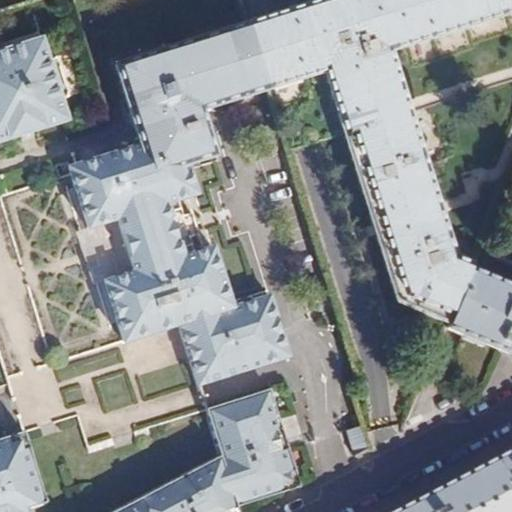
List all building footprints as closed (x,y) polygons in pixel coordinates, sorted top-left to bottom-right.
[(511,0),(297,0),(244,17),(264,83),(316,65),(393,301),(439,322),(469,261),(467,259),(448,248),(388,43),(511,5),(511,0)] [(264,83),(244,17),(115,56),(142,145),(64,168),(82,226),(113,217),(128,267),(98,275),(119,343),(176,326),(194,385),(287,358),(267,290),(231,301),(213,240),(182,249),(179,237),(190,234),(188,228),(185,217),(183,212),(170,216),(166,200),(195,192),(187,164),(219,155),(210,126),(200,129),(195,114),(203,101),(264,83)] [(0,141),(68,120),(60,98),(57,87),(65,85),(59,66),(51,69),(48,59),(41,38),(0,51),(0,141)] [(56,57),(48,59),(51,69),(59,66),(56,57)] [(57,87),(60,98),(69,95),(65,85),(57,87)] [(511,279),(469,261),(439,322),(442,334),(511,355),(511,279)] [(221,456),(237,507),(301,487),(289,449),(280,452),(276,440),(272,428),(281,426),(270,389),(206,409),(221,456)] [(357,458),(371,451),(363,425),(348,430),(357,458)] [(289,449),(281,426),(272,428),(276,440),(280,452),(289,449)] [(238,511),(237,507),(221,456),(114,511),(23,511),(22,510),(28,509),(47,502),(24,432),(0,439),(0,511),(238,511)] [(511,511),(511,450),(393,511),(511,511)]
